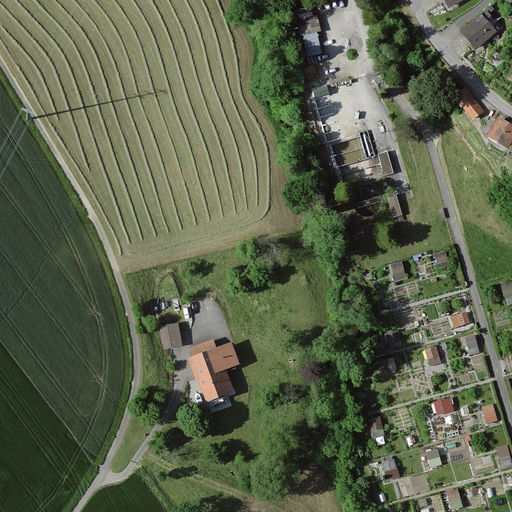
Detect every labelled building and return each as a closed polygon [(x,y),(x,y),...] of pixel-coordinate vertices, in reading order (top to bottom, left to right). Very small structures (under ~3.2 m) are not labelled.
[(441,0),(448,10),(463,0),(441,0)] [(460,33),(476,52),(495,35),(491,29),(496,24),(486,13),(482,18),(480,15),(460,33)] [(317,21),(299,26),(308,59),(326,54),(317,21)] [(451,96),(470,122),(482,113),(463,87),(451,96)] [(486,142),(508,153),(511,144),(511,128),(497,121),(486,142)] [(381,179),(393,176),(387,154),(377,157),(381,174),(380,174),(381,179)] [(402,220),(395,197),(385,200),(392,223),(402,220)] [(511,280),(503,283),(507,303),(511,302),(511,280)] [(450,315),(454,326),(471,321),(468,310),(450,315)] [(165,348),(184,343),(178,320),(159,324),(165,348)] [(386,331),(390,348),(403,344),(399,328),(386,331)] [(477,334),(466,335),(469,353),(479,351),(477,334)] [(232,341),(187,354),(203,407),(232,398),(224,372),(239,367),(232,341)] [(424,347),(430,365),(442,361),(437,343),(424,347)] [(380,372),(396,369),(395,356),(378,358),(380,372)] [(437,414),(455,409),(452,395),(434,400),(437,414)] [(487,422),(499,419),(494,401),(482,405),(487,422)] [(372,436),(385,433),(380,414),(367,417),(372,436)] [(497,445),(501,459),(511,456),(508,443),(497,445)] [(426,449),(429,465),(443,463),(440,447),(426,449)] [(383,460),(387,477),(399,474),(395,458),(383,460)] [(459,488),(447,489),(449,498),(460,496),(459,488)]
